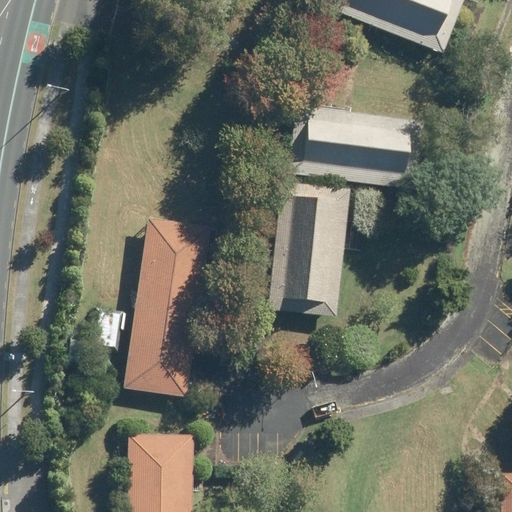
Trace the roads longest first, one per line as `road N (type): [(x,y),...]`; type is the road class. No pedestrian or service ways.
road 1 (unclassified): [(211,432),(355,400),(424,363),(458,322),(511,99)]
road 2 (primary): [(35,0),(6,139)]
